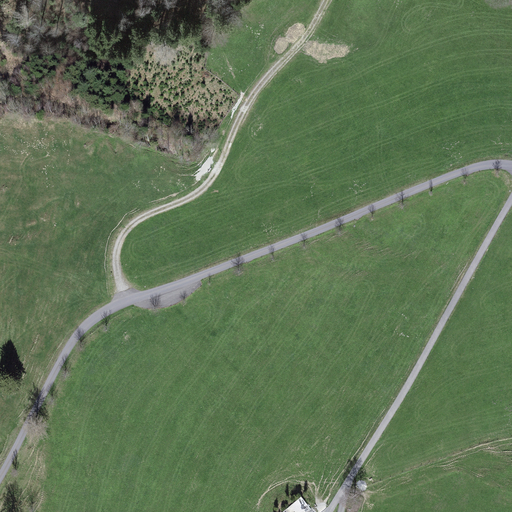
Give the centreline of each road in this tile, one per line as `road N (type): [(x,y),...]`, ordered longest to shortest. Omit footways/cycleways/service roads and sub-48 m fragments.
road 1 (unclassified): [(511,165),(465,169),(91,323),(66,353),(0,477)]
road 2 (track): [(328,0),(308,37),(252,97),(211,179),(143,218),(119,242),(124,303)]
road 3 (track): [(343,511),(349,487),(511,198)]
